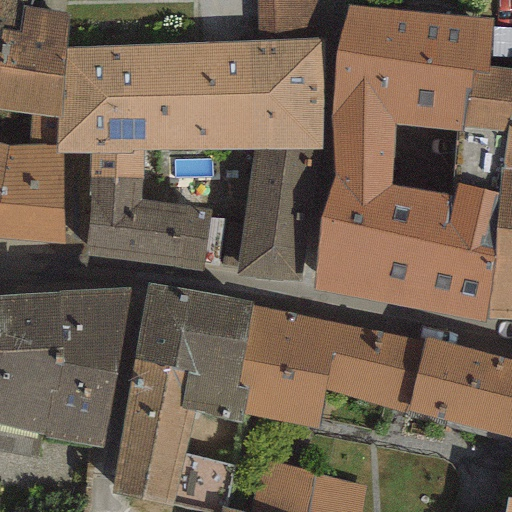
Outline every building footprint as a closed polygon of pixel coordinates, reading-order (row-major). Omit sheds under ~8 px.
[(255,0),(256,40),(316,38),(314,0),(255,0)] [(335,52),(332,179),(389,187),(394,125),(453,131),(459,133),(460,129),(469,72),(482,75),(484,68),(491,20),(346,4),(335,52)] [(66,14),(22,7),(16,34),(0,30),(0,112),(28,115),(55,118),(60,118),(63,46),(66,14)] [(319,151),(316,38),(256,40),(63,46),(60,118),(55,118),(56,153),(61,153),(87,153),(141,152),(251,151),(319,151)] [(511,70),(484,68),(482,75),(469,72),(460,129),(505,131),(499,171),(511,171),(511,55),(511,70)] [(0,145),(0,238),(63,244),(61,153),(56,153),(55,118),(28,115),(28,147),(4,147),(0,145)] [(505,131),(460,129),(459,133),(453,131),(449,184),(455,183),(452,195),(389,187),(332,179),(312,288),(485,319),(499,171),(505,131)] [(296,282),(319,151),(251,151),(241,221),(234,268),(233,276),(296,282)] [(138,202),(141,152),(87,153),(88,181),(82,257),(200,274),(201,264),(234,268),(241,221),(206,217),(207,210),(138,202)] [(511,171),(499,171),(485,319),(511,321),(511,171)] [(249,302),(145,283),(111,493),(197,511),(219,511),(220,508),(223,509),(229,468),(183,456),(192,412),(242,428),(244,416),(249,391),(234,388),(248,307),(249,302)] [(125,289),(55,294),(42,433),(102,446),(125,289)] [(55,294),(0,297),(0,427),(42,433),(55,294)] [(423,341),(248,307),(234,388),(249,391),(244,416),(316,430),(322,390),(406,414),(405,411),(423,341)] [(511,361),(424,338),(423,341),(405,411),(511,437),(511,361)] [(358,511),(363,490),(255,464),(245,511),(358,511)] [(511,511),(511,499),(505,498),(502,511),(511,511)]
